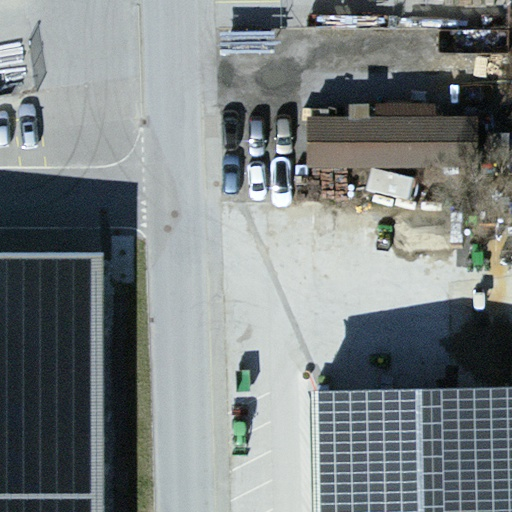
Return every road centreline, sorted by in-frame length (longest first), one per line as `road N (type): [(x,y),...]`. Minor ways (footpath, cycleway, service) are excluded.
road 1 (unclassified): [(179,511),(170,212)]
road 2 (unclassified): [(170,212),(165,0)]
road 3 (unclassified): [(170,212),(0,210)]
